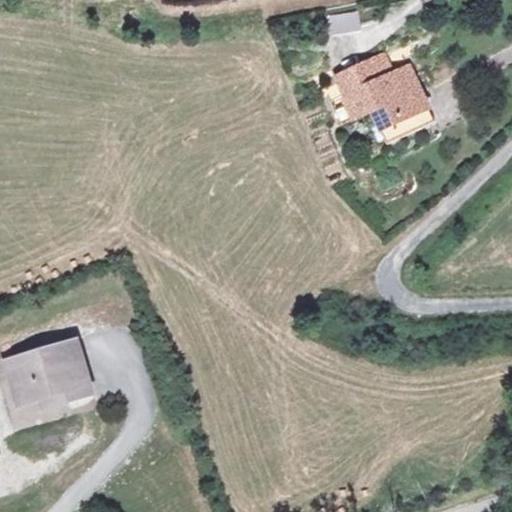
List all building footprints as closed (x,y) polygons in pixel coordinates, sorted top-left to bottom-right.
[(379,22),(376,4),(330,14),(335,34),(379,22)] [(386,41),(367,52),(380,72),(398,60),(386,41)] [(345,72),(333,80),(353,116),(378,102),(397,135),(444,110),(413,53),(398,60),(380,72),(367,52),(342,66),(345,72)] [(87,336),(15,356),(27,399),(45,393),(74,385),(78,399),(103,392),(87,336)] [(74,385),(45,393),(49,407),(78,399),(74,385)]
